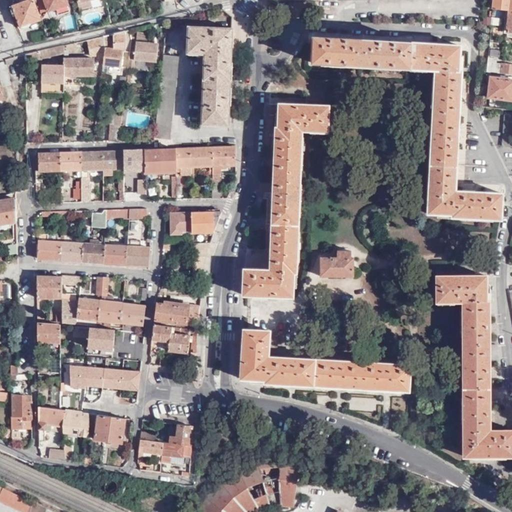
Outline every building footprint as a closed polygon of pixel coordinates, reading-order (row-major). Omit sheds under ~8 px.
[(19,28),(39,22),(32,0),(29,0),(12,5),(19,28)] [(44,0),(36,0),(39,12),(47,10),(44,0)] [(66,4),(65,0),(44,0),(47,10),(53,8),(55,15),(68,12),(66,4)] [(76,0),(78,9),(91,6),(90,4),(89,0),(76,0)] [(511,10),(511,0),(491,0),(491,8),(507,10),(511,10)] [(315,2),(269,3),(269,18),(316,16),(315,2)] [(232,30),(189,28),(187,54),(199,54),(206,55),(205,88),(203,124),(228,125),(232,30)] [(104,55),(101,71),(121,74),(123,66),(121,66),(123,52),(130,53),(132,41),(131,36),(129,30),(113,34),(111,48),(109,48),(106,36),(103,36),(105,47),(104,55)] [(132,41),(130,53),(127,68),(134,69),(135,58),(157,60),(158,43),(148,42),(149,33),(137,31),(136,37),(131,36),(132,41)] [(103,36),(86,40),(90,56),(104,55),(105,47),(103,36)] [(356,40),(314,38),(313,63),(412,68),(413,44),(372,41),(356,40)] [(413,44),(412,68),(435,69),(427,213),(450,215),(450,217),(500,220),(501,194),(468,192),(454,191),(455,178),(458,128),(460,86),(461,70),(458,69),(459,46),(435,45),(413,44)] [(64,45),(40,50),(41,59),(64,54),(64,45)] [(25,54),(25,61),(25,68),(42,69),(42,68),(41,59),(40,50),(25,54)] [(25,54),(5,59),(7,65),(25,61),(25,54)] [(179,56),(163,55),(154,137),(169,139),(179,56)] [(63,68),(63,82),(71,82),(71,75),(93,75),(94,59),(64,58),(63,68)] [(511,64),(485,61),(484,71),(511,73),(511,64)] [(42,68),(42,69),(41,91),(63,92),(63,82),(63,68),(42,68)] [(486,97),(511,100),(511,98),(511,79),(488,76),(486,97)] [(328,132),(329,107),(298,105),(278,105),(277,128),(276,129),(275,140),(272,208),(271,245),(270,270),(258,269),(244,269),(243,295),(292,297),(293,272),(294,272),(301,131),(328,132)] [(502,147),(511,147),(511,112),(504,112),(502,147)] [(112,113),(109,141),(118,141),(121,114),(112,113)] [(235,165),(234,147),(211,148),(211,166),(235,165)] [(189,148),(176,149),(177,166),(179,167),(179,174),(186,174),(186,179),(190,179),(190,167),(189,148)] [(211,148),(189,148),(190,167),(211,166),(211,148)] [(176,149),(158,150),(145,150),(145,168),(145,173),(177,172),(177,166),(176,149)] [(123,168),(123,150),(101,151),(102,169),(102,176),(118,176),(118,195),(120,195),(120,201),(124,201),(123,168)] [(145,168),(145,150),(123,150),(123,168),(145,168)] [(102,169),(101,151),(82,152),(83,170),(83,177),(91,178),(91,169),(102,169)] [(35,158),(35,171),(60,170),(59,152),(39,153),(37,155),(35,158)] [(59,152),(60,170),(83,170),(82,152),(59,152)] [(220,177),(212,176),(212,199),(220,199),(220,177)] [(76,187),(76,202),(84,202),(84,200),(83,177),(79,178),(79,182),(77,182),(77,187),(76,187)] [(91,178),(83,177),(84,200),(92,200),(91,178)] [(0,223),(16,220),(16,200),(0,202),(0,223)] [(105,212),(105,218),(115,218),(115,209),(105,209),(105,212)] [(145,219),(146,209),(128,209),(128,218),(128,220),(145,219)] [(83,217),(82,228),(105,229),(105,218),(105,212),(91,212),(89,210),(83,210),(83,217)] [(181,229),(192,229),(192,212),(173,212),(173,234),(181,234),(181,229)] [(192,233),(214,233),(222,213),(192,212),(192,229),(192,233)] [(46,234),(36,233),(35,240),(37,241),(36,258),(61,260),(62,242),(46,241),(46,234)] [(164,234),(163,248),(171,249),(173,234),(164,234)] [(62,242),(61,260),(80,261),(81,244),(62,242)] [(204,257),(210,243),(192,243),(193,277),(202,277),(204,257)] [(81,244),(80,261),(104,263),(105,245),(81,244)] [(105,245),(104,263),(126,265),(127,247),(105,245)] [(150,249),(127,247),(126,265),(149,266),(150,249)] [(350,252),(336,251),(335,260),(319,260),(319,279),(353,278),(352,258),(350,258),(350,252)] [(62,298),(62,276),(37,276),(37,297),(62,298)] [(495,456),(511,455),(511,430),(489,430),(489,416),(489,352),(489,327),(489,300),(486,300),(486,276),(464,276),(436,276),(436,302),(463,302),(463,456),(495,456)] [(96,295),(101,295),(106,296),(108,278),(98,277),(96,295)] [(146,300),(146,289),(136,289),(136,300),(146,300)] [(79,302),(78,308),(77,318),(99,321),(101,301),(79,298),(79,302)] [(77,301),(61,300),(62,307),(78,308),(79,302),(77,301)] [(99,321),(121,324),(123,303),(101,301),(99,321)] [(199,327),(200,306),(189,304),(188,307),(156,302),(154,320),(199,327)] [(121,324),(144,326),(145,306),(123,303),(121,324)] [(78,308),(62,307),(62,323),(77,324),(77,318),(78,308)] [(60,325),(37,323),(37,341),(60,343),(60,325)] [(197,360),(199,331),(153,325),(152,338),(169,340),(168,347),(168,350),(188,353),(190,333),(193,334),(191,358),(197,360)] [(89,339),(90,328),(73,327),(72,337),(89,339)] [(90,328),(89,339),(87,353),(112,356),(115,331),(90,328)] [(270,331),(244,330),(243,350),(241,378),(265,380),(265,382),(292,384),(339,387),(388,390),(408,391),(410,366),(268,357),(269,349),(277,349),(277,337),(270,336),(270,331)] [(133,342),(143,343),(144,334),(134,333),(133,342)] [(169,340),(152,338),(151,345),(168,347),(169,340)] [(18,374),(18,366),(10,366),(10,374),(18,374)] [(138,393),(139,371),(69,368),(68,390),(138,393)] [(21,420),(31,420),(31,397),(12,394),(12,416),(21,416),(21,420)] [(84,403),(82,412),(89,414),(126,419),(130,420),(131,411),(84,403)] [(65,410),(61,409),(38,405),(38,441),(45,441),(45,430),(50,430),(50,424),(65,426),(65,410)] [(82,412),(65,410),(65,426),(65,432),(65,433),(89,438),(89,421),(89,414),(82,412)] [(126,419),(89,414),(89,421),(98,423),(96,440),(122,444),(126,419)] [(184,444),(188,444),(192,445),(192,439),(193,426),(178,424),(177,424),(176,435),(170,434),(169,442),(184,444)] [(144,439),(156,440),(157,433),(145,431),(144,439)] [(137,460),(142,461),(143,456),(157,458),(156,462),(161,462),(161,460),(161,454),(162,443),(139,440),(137,460)] [(191,457),(192,445),(188,444),(184,444),(183,446),(162,443),(161,454),(161,460),(171,462),(171,455),(182,457),(182,456),(191,457)] [(69,446),(65,445),(65,449),(65,460),(73,460),(74,448),(69,448),(69,446)] [(65,460),(65,449),(50,447),(48,458),(65,460)] [(186,511),(257,511),(260,510),(269,506),(281,504),(293,505),(297,482),(312,485),(313,480),(329,483),(331,474),(318,472),(321,454),(306,451),(306,455),(279,454),(259,456),(236,465),(216,478),(202,494),(191,511),(187,511),(186,511)] [(110,493),(113,494),(115,493),(118,491),(119,487),(117,483),(113,481),(109,483),(106,486),(107,491),(110,493)] [(32,511),(33,501),(0,486),(0,501),(22,511),(32,511)] [(33,501),(32,511),(46,511),(47,507),(33,501)]
